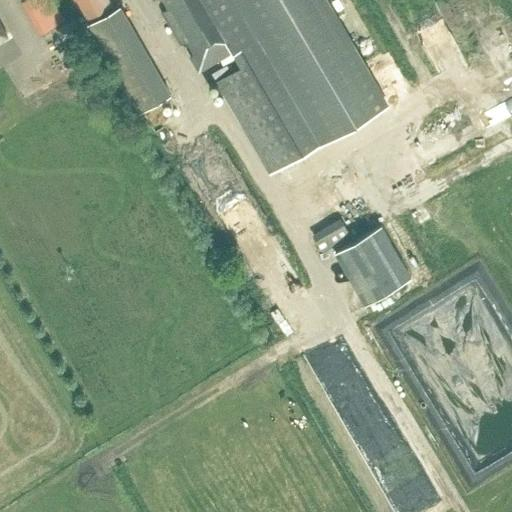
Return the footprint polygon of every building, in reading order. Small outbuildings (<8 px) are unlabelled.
[(56,0),(27,0),(22,3),(38,31),(66,15),(56,0)] [(77,0),(87,17),(112,3),(110,0),(77,0)] [(165,0),(169,5),(162,9),(182,42),(183,41),(189,39),(196,51),(190,54),(199,69),(208,63),(233,49),(242,64),(217,78),(271,170),(386,103),(325,0),(165,0)] [(0,39),(9,34),(0,17),(0,39)] [(382,156),(371,161),(384,190),(395,185),(382,156)] [(323,251),(351,234),(341,216),(313,232),(323,251)]
